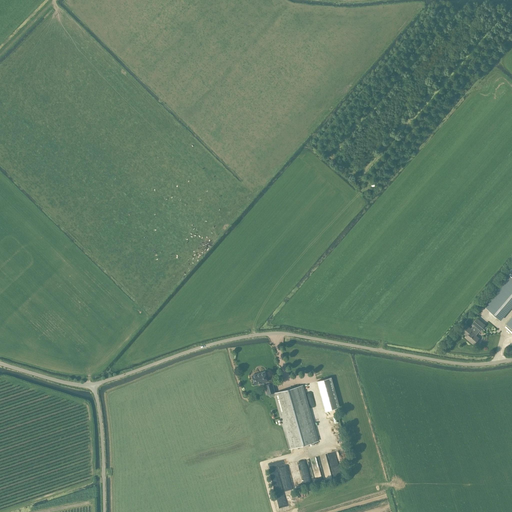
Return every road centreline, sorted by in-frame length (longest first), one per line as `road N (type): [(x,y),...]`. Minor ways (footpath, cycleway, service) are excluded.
road 1 (unclassified): [(96,386),(254,337),(467,368),(511,363)]
road 2 (unclassified): [(102,511),(96,386)]
